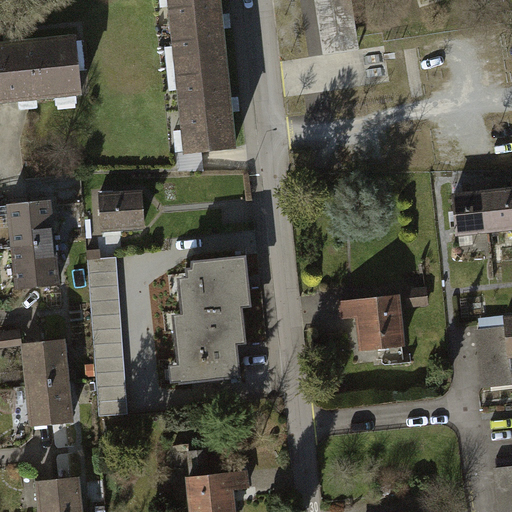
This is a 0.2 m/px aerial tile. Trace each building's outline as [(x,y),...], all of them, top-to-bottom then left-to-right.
[(164,0),(171,72),(223,67),(216,0),(164,0)] [(314,0),(323,55),(360,49),(352,0),(314,0)] [(0,106),(79,98),(74,42),(0,49),(0,106)] [(223,67),(171,72),(179,156),(231,151),(223,67)] [(511,190),(487,193),(490,230),(511,227),(511,190)] [(490,230),(487,193),(454,197),(458,233),(490,230)] [(141,194),(98,197),(100,234),(144,230),(141,194)] [(7,250),(55,245),(50,204),(3,209),(7,250)] [(12,293),(59,288),(55,245),(7,250),(12,293)] [(117,257),(87,259),(100,415),(129,413),(117,257)] [(182,314),(242,309),(240,290),(249,290),(246,257),(192,261),(192,269),(187,269),(188,277),(179,278),(182,314)] [(426,289),(407,291),(408,306),(428,304),(426,289)] [(397,296),(341,302),(342,318),(360,317),(363,349),(403,345),(397,296)] [(242,309),(182,314),(174,315),(179,366),(170,366),(172,384),(241,377),(236,328),(244,327),(242,309)] [(478,330),(484,387),(511,384),(511,378),(510,355),(507,327),(478,330)] [(0,350),(21,349),(24,386),(67,382),(63,343),(25,346),(24,333),(0,335),(0,350)] [(71,423),(67,382),(24,386),(28,427),(71,423)] [(206,451),(191,453),(193,478),(208,476),(206,451)] [(511,467),(496,469),(500,511),(504,511),(511,511),(511,467)] [(247,490),(246,473),(208,476),(193,478),(180,479),(182,511),(234,511),(232,491),(247,490)] [(37,511),(81,511),(79,479),(35,484),(37,511)]
